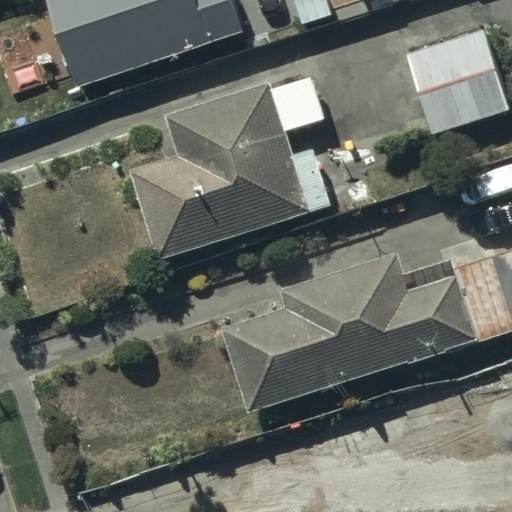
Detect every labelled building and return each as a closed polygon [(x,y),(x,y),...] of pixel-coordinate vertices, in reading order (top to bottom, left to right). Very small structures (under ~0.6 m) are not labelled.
[(50,0),(79,81),(242,24),(233,0),(50,0)] [(404,55),(427,134),(506,110),(483,31),(404,55)] [(313,152),(290,158),(284,135),(321,124),(309,83),(269,94),(266,87),(162,117),(174,156),(127,170),(153,261),(307,216),(306,211),(329,205),(313,152)] [(511,252),(452,273),(450,264),(403,278),(397,257),(277,292),(282,312),(219,331),(243,414),(474,346),(511,332),(511,252)] [(511,361),(389,397),(404,448),(511,416),(511,361)] [(438,511),(421,453),(342,477),(340,470),(204,511),(438,511)]
